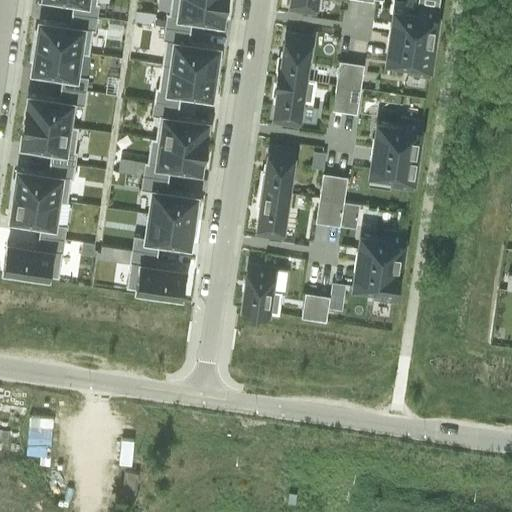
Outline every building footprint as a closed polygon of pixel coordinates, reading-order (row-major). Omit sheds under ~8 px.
[(72,0),(70,12),(96,16),(98,2),(96,2),(96,0),(72,0)] [(166,12),(164,26),(189,30),(191,17),(221,22),(223,10),(225,10),(226,0),(169,0),(168,12),(166,12)] [(289,0),(288,7),(314,11),(315,0),(289,0)] [(393,9),(389,35),(433,41),(438,8),(416,5),(415,12),(393,9)] [(34,29),(31,45),(79,52),(88,54),(92,29),(94,30),(96,16),(70,12),(69,24),(39,20),(37,29),(34,29)] [(164,40),(161,63),(217,72),(219,57),(216,56),(217,46),(187,42),(189,30),(164,26),(162,40),(164,40)] [(277,57),(275,75),(304,80),(304,79),(310,36),(284,32),(281,58),(277,57)] [(389,35),(385,61),(407,64),(406,71),(428,74),(433,41),(389,35)] [(31,45),(29,59),(33,60),(31,70),(61,74),(59,86),(85,90),(87,76),(75,74),(79,52),(31,45)] [(338,60),(334,84),(347,86),(350,61),(338,60)] [(350,61),(347,86),(359,88),(363,63),(350,61)] [(155,86),(153,100),(178,104),(180,92),(210,96),(212,86),(215,87),(217,72),(161,63),(157,86),(155,86)] [(275,94),(272,120),(297,123),(301,100),(310,101),(314,80),(304,79),(304,80),(275,75),(272,93),(275,94)] [(334,84),(331,109),(343,111),(347,86),(334,84)] [(24,106),(22,118),(68,124),(71,102),(83,104),(85,90),(59,86),(58,99),(28,94),(26,106),(24,106)] [(347,86),(343,111),(355,113),(359,88),(347,86)] [(153,100),(151,114),(158,115),(155,137),(155,138),(205,146),(206,133),(205,133),(206,121),(176,116),(178,104),(153,100)] [(376,121),(372,147),(416,154),(421,121),(399,117),(398,125),(376,121)] [(22,132),(20,144),(50,148),(48,160),(74,164),(76,150),(74,150),(78,126),(68,124),(22,118),(20,132),(22,132)] [(144,160),(142,174),(167,178),(169,166),(199,170),(201,158),(203,158),(205,146),(155,138),(155,137),(150,136),(146,161),(144,160)] [(261,169),(258,187),(287,192),(294,148),(268,144),(264,169),(261,169)] [(372,147),(369,173),(391,176),(390,184),(411,187),(416,154),(372,147)] [(12,177),(9,194),(57,200),(66,202),(70,178),(72,178),(74,164),(48,160),(47,173),(16,168),(15,178),(12,177)] [(321,172),(318,196),(330,198),(334,174),(321,172)] [(142,174),(140,188),(151,190),(148,213),(195,220),(197,205),(194,204),(195,195),(165,190),(167,178),(142,174)] [(334,174),(330,198),(342,200),(346,175),(334,174)] [(259,206),(255,231),(281,235),(287,192),(258,187),(255,205),(259,206)] [(9,194),(7,208),(11,208),(9,218),(39,222),(37,235),(63,238),(65,224),(53,223),(57,200),(9,194)] [(318,196),(314,221),(326,223),(330,198),(318,196)] [(330,198),(326,223),(339,225),(342,200),(330,198)] [(133,234),(131,248),(156,252),(158,240),(188,244),(190,235),(193,235),(195,220),(148,213),(145,236),(133,234)] [(360,234),(356,260),(400,266),(405,233),(383,230),(382,237),(360,234)] [(5,242),(2,268),(58,276),(63,238),(37,235),(36,247),(5,242)] [(82,241),(80,253),(95,255),(96,250),(93,249),(94,243),(82,241)] [(96,250),(95,257),(109,259),(111,245),(100,244),(99,250),(96,250)] [(131,248),(125,286),(181,295),(185,269),(155,264),(156,252),(131,248)] [(356,260),(352,285),(374,289),(373,296),(395,299),(400,266),(356,260)] [(247,263),(240,307),(277,312),(280,291),(270,290),(274,267),(247,263)] [(304,291),(300,316),(312,318),(316,293),(304,291)] [(316,293),(312,318),(325,320),(328,295),(316,293)] [(385,340),(389,321),(371,318),(367,336),(385,340)] [(339,372),(339,384),(382,385),(382,373),(339,372)] [(124,470),(120,494),(134,496),(138,472),(124,470)]
